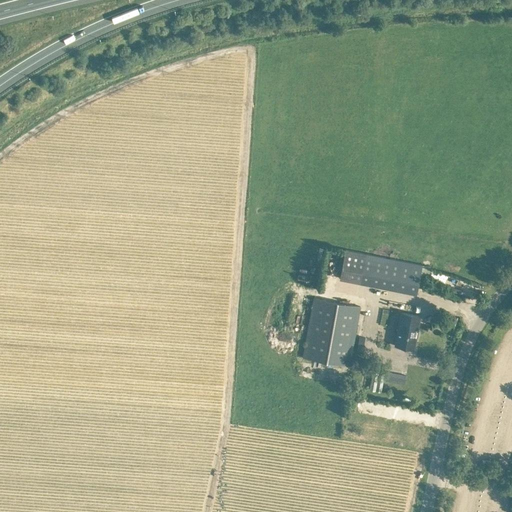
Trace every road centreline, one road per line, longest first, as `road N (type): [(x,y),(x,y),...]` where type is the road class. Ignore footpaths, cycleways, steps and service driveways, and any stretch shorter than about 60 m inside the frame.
road 1 (unclassified): [(425,511),(459,368),(477,326),(511,282)]
road 2 (motorway): [(0,81),(59,43),(167,0)]
road 3 (unknown): [(334,290),(491,305)]
